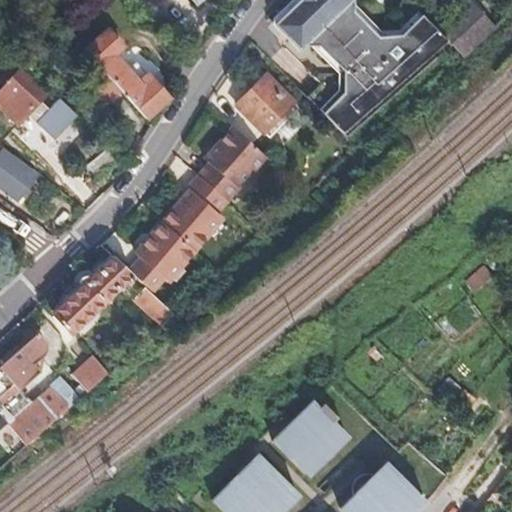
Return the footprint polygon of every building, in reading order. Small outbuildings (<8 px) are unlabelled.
[(273,24),(275,26),(300,0),(291,0),(273,19),(273,24)] [(452,47),(447,43),(422,16),(401,37),(377,37),(352,12),(353,5),(353,0),(300,0),(275,26),(299,51),(301,49),(310,48),(318,46),(343,71),(342,96),(323,115),(348,140),(452,47)] [(401,37),(422,16),(418,11),(398,31),(379,31),(353,5),(352,12),(377,37),(401,37)] [(452,47),(462,58),(479,43),(464,27),(447,43),(452,47)] [(112,36),(89,55),(103,71),(122,93),(146,120),(170,100),(138,63),(129,70),(116,56),(124,49),(112,36)] [(318,111),(323,115),(342,96),(343,71),(318,46),(310,48),(337,74),(336,93),(318,111)] [(10,57),(0,47),(0,61),(3,65),(10,57)] [(108,105),(122,93),(103,71),(89,82),(108,105)] [(22,72),(0,96),(0,108),(22,130),(36,114),(50,98),(22,72)] [(267,76),(236,106),(264,133),(294,103),(267,76)] [(56,103),(50,98),(36,114),(40,117),(56,103)] [(194,172),(222,197),(262,154),(229,125),(213,142),(217,146),(205,160),(194,172)] [(217,146),(213,142),(200,156),(205,160),(217,146)] [(114,161),(105,151),(86,169),(95,178),(114,161)] [(1,158),(0,157),(0,189),(21,206),(40,183),(4,155),(1,158)] [(156,216),(188,245),(216,215),(210,209),(222,197),(194,172),(183,184),(184,185),(187,188),(176,201),(172,198),(156,216)] [(187,188),(184,185),(172,198),(176,201),(187,188)] [(141,282),(145,286),(156,274),(159,277),(188,245),(156,216),(142,231),(148,236),(142,243),(136,238),(127,247),(133,252),(122,264),(133,274),(141,282)] [(148,236),(142,231),(136,238),(142,243),(148,236)] [(133,274),(122,264),(114,256),(75,292),(72,288),(62,297),(65,301),(54,312),(72,331),(133,274)] [(474,291),(493,276),(483,263),(464,279),(474,291)] [(130,294),(162,325),(174,314),(145,286),(141,282),(130,294)] [(0,391),(11,382),(42,356),(44,354),(45,352),(45,350),(45,347),(45,345),(45,344),(44,342),(32,328),(0,355),(0,391)] [(40,372),(42,356),(11,382),(18,390),(40,372)] [(87,391),(108,373),(93,357),(73,375),(87,391)] [(8,424),(26,445),(78,400),(59,379),(8,424)] [(345,434),(340,429),(331,420),(335,417),(322,404),(318,407),(311,400),(271,440),(300,469),(305,474),(345,434)] [(276,511),(296,493),(291,488),(257,454),(211,500),(222,511),(276,511)] [(349,486),(350,495),(339,507),(343,511),(411,511),(423,501),(418,496),(384,462),(372,474),(371,474),(361,473),(353,478),(349,486)]
